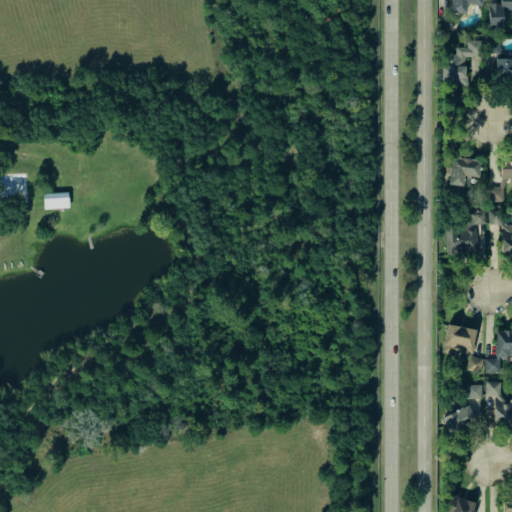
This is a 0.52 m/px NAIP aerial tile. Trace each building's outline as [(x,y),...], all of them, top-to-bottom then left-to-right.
[(466,3),(480,5),(480,0),(450,0),(449,11),(465,14),(466,3)] [(511,0),(487,0),(488,27),(503,26),(503,10),(511,9),(511,0)] [(465,84),(464,55),(480,55),(479,41),(454,42),(455,56),(447,56),(447,66),(440,66),(441,78),(453,78),(453,84),(465,84)] [(511,78),(511,57),(494,57),(495,79),(511,78)] [(447,185),(469,185),(469,177),(478,177),(479,158),(448,157),(447,185)] [(511,183),(511,158),(489,158),(488,200),(504,201),(504,183),(511,183)] [(68,207),(67,192),(42,193),(43,208),(68,207)] [(486,223),(499,224),(499,210),(487,209),(486,223)] [(468,210),(468,224),(484,224),(483,210),(468,210)] [(511,252),(511,224),(501,224),(500,252),(511,252)] [(474,226),(443,228),(445,254),(475,253),(474,226)] [(475,330),(446,323),(440,352),(451,354),(452,351),(470,355),(475,330)] [(511,331),(494,331),(495,358),(484,358),(485,372),(499,371),(499,357),(511,356),(511,331)] [(466,369),(481,369),(481,357),(466,357),(466,369)] [(493,422),(511,422),(511,398),(500,398),(500,381),(484,381),(484,395),(493,395),(493,422)] [(480,384),(465,384),(466,398),(480,398),(480,384)] [(474,403),(441,417),(449,433),(482,419),(474,403)] [(448,511),(473,511),(473,498),(448,498),(448,511)] [(501,511),(511,511),(511,499),(501,499),(501,511)]
